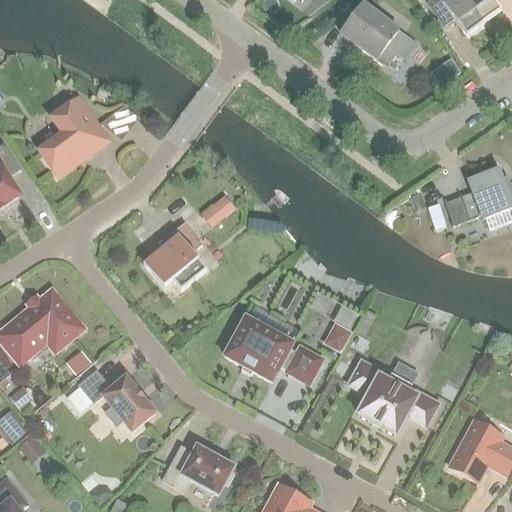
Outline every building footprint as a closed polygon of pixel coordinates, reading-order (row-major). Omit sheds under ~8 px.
[(289,0),(301,9),(302,8),(300,6),(304,0),(289,0)] [(484,29),(463,0),(455,0),(452,2),(450,0),(438,0),(427,8),(442,28),(452,21),(467,41),(484,29)] [(463,0),(484,29),(502,16),(490,0),(463,0)] [(417,47),(399,34),(365,9),(357,21),(350,30),(343,39),(353,47),(361,53),(388,73),(389,72),(386,70),(395,58),(404,65),(417,47)] [(51,121),(62,137),(38,154),(56,179),(105,144),(76,103),(51,121)] [(0,210),(18,199),(7,182),(21,173),(3,147),(0,148),(0,210)] [(482,222),(484,221),(489,232),(511,224),(507,212),(511,210),(511,189),(509,184),(506,178),(498,181),(496,176),(497,176),(496,174),(467,186),(467,187),(469,186),(472,195),(461,200),(460,197),(458,197),(459,200),(446,205),(445,203),(443,203),(445,208),(448,216),(449,220),(450,224),(451,228),(452,230),(481,219),(482,222)] [(223,222),(235,212),(224,199),(212,208),(223,222)] [(161,252),(143,267),(163,292),(172,285),(181,295),(206,274),(192,256),(202,248),(184,226),(158,248),(161,252)] [(82,333),(51,294),(6,330),(7,332),(0,337),(0,345),(19,368),(53,340),(61,350),(82,333)] [(244,321),(223,360),(242,370),(240,374),(250,379),(252,376),(271,386),(280,369),(286,372),(285,374),(308,388),(321,363),(299,351),(296,356),(289,353),(292,347),(290,346),(297,333),(251,309),(244,321)] [(352,337),(334,327),(322,348),(340,358),(352,337)] [(90,366),(83,357),(67,369),(75,379),(90,366)] [(348,388),(367,399),(356,418),(395,439),(406,420),(425,431),(437,408),(409,393),(411,389),(390,377),(388,381),(360,366),(348,388)] [(121,425),(130,436),(154,417),(124,381),(110,392),(95,374),(77,389),(92,407),(101,400),(113,414),(106,419),(115,430),(121,425)] [(19,414),(32,403),(22,391),(9,401),(19,414)] [(27,435),(11,415),(0,423),(0,435),(11,449),(27,435)] [(502,441),(474,425),(448,471),(477,486),(488,467),(495,471),(494,473),(506,479),(511,467),(511,452),(499,446),(502,441)] [(45,456),(32,439),(18,450),(31,467),(45,456)] [(234,477),(231,475),(233,471),(196,450),(186,468),(174,462),(161,484),(182,496),(189,483),(217,499),(223,487),(227,489),(234,477)] [(5,484),(0,488),(0,511),(23,511),(26,510),(5,484)] [(266,511),(306,511),(309,507),(278,490),(266,511)] [(108,491),(100,491),(90,499),(98,509),(113,498),(108,491)] [(128,511),(130,510),(116,502),(110,511),(128,511)]
